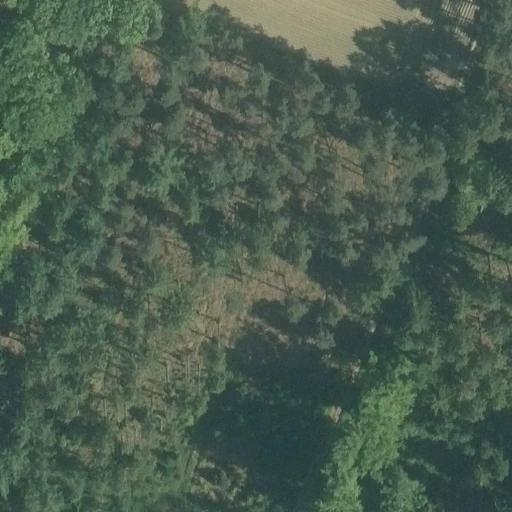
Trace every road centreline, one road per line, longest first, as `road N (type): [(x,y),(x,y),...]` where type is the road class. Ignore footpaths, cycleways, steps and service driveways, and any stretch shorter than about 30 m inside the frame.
road 1 (track): [(290,511),(453,119)]
road 2 (track): [(0,429),(219,511)]
road 3 (track): [(501,0),(453,119)]
